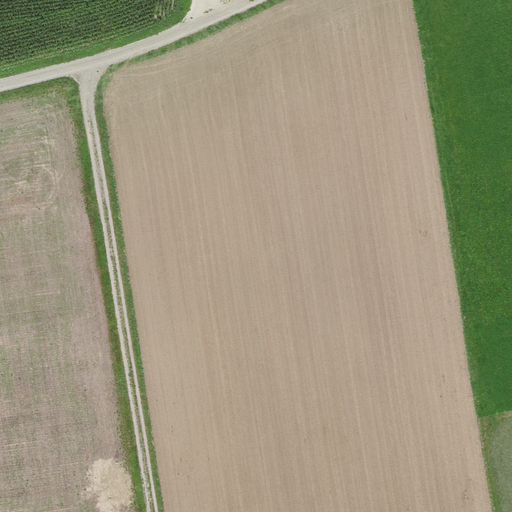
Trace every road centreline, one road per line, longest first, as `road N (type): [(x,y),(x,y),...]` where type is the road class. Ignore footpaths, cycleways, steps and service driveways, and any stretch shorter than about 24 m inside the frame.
road 1 (track): [(88,69),(157,511)]
road 2 (track): [(0,91),(88,69),(258,0)]
